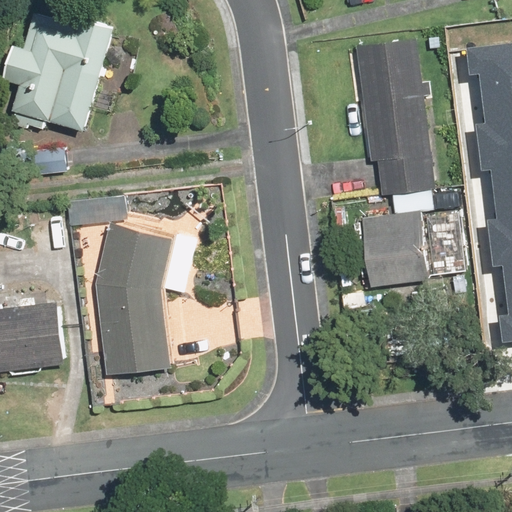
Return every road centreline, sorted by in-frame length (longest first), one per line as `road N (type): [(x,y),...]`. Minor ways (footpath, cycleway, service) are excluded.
road 1 (residential): [(311,449),(263,25),(251,0)]
road 2 (tertiary): [(0,485),(311,449)]
road 3 (tertiary): [(311,449),(511,424)]
